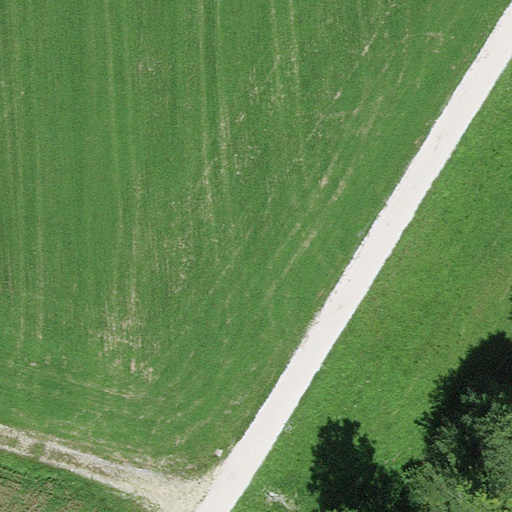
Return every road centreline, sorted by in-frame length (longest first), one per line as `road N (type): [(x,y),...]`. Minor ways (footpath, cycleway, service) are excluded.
road 1 (track): [(200,511),(511,20)]
road 2 (track): [(0,445),(204,507)]
